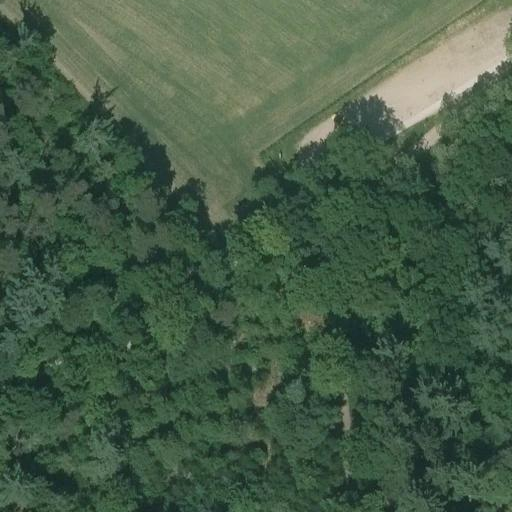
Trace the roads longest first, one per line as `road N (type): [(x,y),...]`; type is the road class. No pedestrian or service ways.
road 1 (track): [(0,430),(325,208)]
road 2 (track): [(325,208),(483,100),(511,62)]
